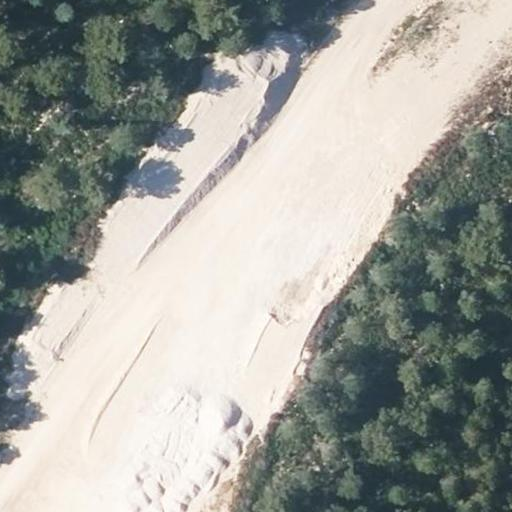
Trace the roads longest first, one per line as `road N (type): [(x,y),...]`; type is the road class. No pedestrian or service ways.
road 1 (primary): [(49,511),(213,250),(359,86),(459,0)]
road 2 (track): [(511,374),(409,511)]
